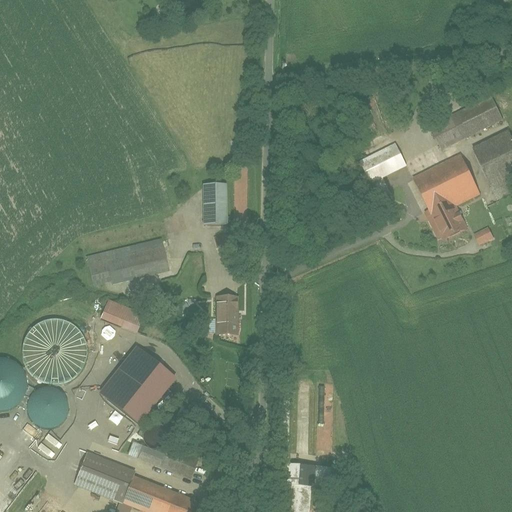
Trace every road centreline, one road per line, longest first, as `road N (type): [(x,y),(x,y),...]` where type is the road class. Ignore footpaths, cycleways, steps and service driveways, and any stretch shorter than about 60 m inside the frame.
road 1 (unclassified): [(254,511),(267,412),(271,85)]
road 2 (residential): [(511,54),(271,85)]
